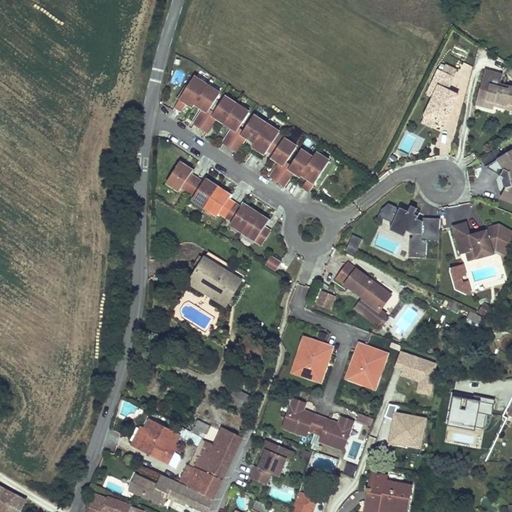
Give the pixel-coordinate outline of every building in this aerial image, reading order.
[(448,61),(443,71),(454,77),(459,66),(448,61)] [(458,82),(466,86),(475,68),(467,64),(458,82)] [(443,71),(439,69),(432,83),(438,86),(433,97),(424,115),(436,121),(444,125),(458,95),(448,90),(454,77),(443,71)] [(488,72),(479,107),(487,110),(488,107),(491,108),(492,104),(497,105),(496,108),(510,112),(511,102),(511,89),(511,92),(502,89),(503,86),(505,77),(488,72)] [(209,105),(219,90),(194,73),(174,103),(180,108),(185,100),(192,105),(194,101),(202,107),(192,122),(205,130),(215,115),(231,126),(221,141),(234,150),(244,135),(252,140),(254,138),(259,142),(255,147),(263,152),(266,148),(272,152),(270,155),(278,160),(268,175),(281,184),(291,169),(299,174),(300,172),(306,176),(301,184),(308,188),(328,158),(315,150),(311,155),(299,147),(289,162),(285,159),(295,144),(276,132),(278,129),(252,112),(242,127),(237,124),(248,109),(223,93),(213,108),(209,105)] [(438,86),(432,83),(427,94),(433,97),(438,86)] [(436,121),(424,115),(421,122),(432,128),(436,121)] [(402,147),(418,153),(424,138),(408,132),(402,147)] [(259,142),(254,138),(252,140),(250,143),(255,147),(259,142)] [(500,148),(483,159),(488,167),(507,178),(505,181),(507,187),(510,189),(504,199),(511,201),(511,153),(505,157),(500,148)] [(261,242),(270,228),(263,224),(267,217),(257,211),(258,210),(251,206),(250,207),(241,201),(239,205),(226,197),(228,193),(218,188),(219,187),(212,182),(211,183),(202,178),(200,181),(187,173),(189,170),(180,164),(180,163),(176,161),(173,166),(173,167),(164,182),(177,190),(179,187),(192,195),(190,198),(216,214),(218,211),(224,215),(231,219),(229,222),(242,230),(261,242)] [(439,241),(440,219),(424,218),(423,224),(416,220),(419,215),(415,213),(417,209),(411,206),(408,212),(400,209),(399,211),(395,209),(393,213),(383,208),(379,217),(389,222),(388,223),(392,225),(390,229),(405,236),(408,229),(413,232),(413,239),(410,239),(409,258),(425,259),(426,240),(439,241)] [(470,222),(455,226),(462,254),(468,253),(476,251),(478,256),(495,251),(498,251),(508,257),(511,250),(511,231),(502,225),(489,228),(489,231),(473,235),(470,222)] [(351,236),(347,253),(357,255),(360,237),(351,236)] [(476,251),(468,253),(470,261),(496,255),(495,251),(478,256),(476,251)] [(272,256),(266,265),(277,272),(283,262),(272,256)] [(194,277),(215,290),(213,294),(228,303),(241,281),(205,258),(194,277)] [(392,294),(348,261),(335,277),(364,298),(368,302),(365,307),(360,303),(356,309),(377,324),(385,314),(380,310),(392,294)] [(464,264),(449,268),(457,295),(472,290),(464,264)] [(215,290),(194,277),(189,284),(226,306),(228,303),(213,294),(215,290)] [(315,305),(331,311),(337,296),(321,290),(315,305)] [(368,302),(364,298),(360,303),(365,307),(368,302)] [(448,310),(458,312),(460,305),(449,303),(448,310)] [(492,310),(484,304),(478,312),(486,318),(492,310)] [(466,319),(480,325),(484,318),(470,311),(466,319)] [(264,347),(246,337),(238,352),(264,367),(272,352),(264,347)] [(304,369),(302,375),(320,382),(330,356),(332,356),(335,348),(322,343),(320,346),(306,340),(296,366),(304,369)] [(372,348),(358,343),(355,351),(357,352),(347,379),(366,385),(368,380),(376,383),(385,356),(371,351),(372,348)] [(357,352),(355,351),(345,378),(347,379),(357,352)] [(419,382),(416,392),(428,396),(439,364),(401,351),(393,373),(419,382)] [(332,356),(330,356),(320,382),(322,383),(332,356)] [(304,369),(296,366),(294,372),(302,375),(304,369)] [(368,380),(366,385),(374,388),(376,383),(368,380)] [(256,387),(244,381),(242,385),(238,383),(236,389),(251,397),(256,387)] [(246,408),(251,397),(236,389),(231,400),(246,408)] [(511,395),(510,394),(510,393),(502,389),(491,411),(508,419),(511,413),(511,395)] [(448,425),(488,430),(492,401),(452,396),(448,425)] [(427,417),(396,412),(398,405),(387,403),(385,416),(392,417),(387,444),(422,449),(427,417)] [(304,409),(293,405),(284,426),(307,435),(310,427),(317,430),(320,422),(312,420),(312,421),(301,418),(304,409)] [(373,418),(360,414),(358,421),(370,426),(373,418)] [(180,436),(151,420),(146,429),(137,447),(148,452),(150,449),(154,452),(153,455),(164,461),(165,460),(173,444),(175,446),(176,445),(180,436)] [(209,427),(198,421),(192,433),(202,438),(202,440),(203,440),(209,427)] [(328,425),(320,422),(317,430),(324,432),(321,440),(344,448),(352,426),(340,422),(337,431),(327,427),(328,425)] [(146,429),(143,427),(133,445),(137,447),(146,429)] [(210,455),(204,453),(197,469),(198,469),(223,481),(238,449),(242,438),(223,429),(210,455)] [(294,451),(268,440),(264,449),(267,450),(265,455),(260,468),(257,467),(252,479),(269,485),(273,474),(281,477),(288,458),(291,459),(294,451)] [(353,442),(351,455),(358,456),(361,443),(353,442)] [(175,446),(173,444),(165,460),(170,463),(178,447),(176,445),(175,446)] [(206,449),(200,447),(192,467),(197,469),(204,453),(206,449)] [(356,462),(338,455),(335,467),(353,474),(356,462)] [(213,500),(223,481),(198,469),(189,487),(213,500)] [(371,482),(367,481),(364,491),(369,492),(366,510),(376,511),(406,511),(411,486),(386,481),(387,476),(373,474),(371,482)] [(189,487),(162,476),(158,486),(140,478),(134,491),(164,504),(166,499),(168,495),(188,503),(207,511),(208,511),(213,500),(189,487)] [(140,478),(136,477),(129,493),(163,507),(164,504),(134,491),(140,478)] [(367,481),(359,480),(357,490),(364,491),(367,481)] [(19,511),(25,501),(0,487),(0,511),(19,511)] [(143,511),(144,510),(96,493),(91,506),(91,508),(89,507),(87,511),(99,511),(100,511),(102,511),(143,511)] [(310,511),(315,498),(300,493),(293,511),(310,511)] [(188,503),(168,495),(166,499),(186,507),(188,503)] [(265,511),(268,506),(256,501),(253,508),(263,511),(265,511)]
